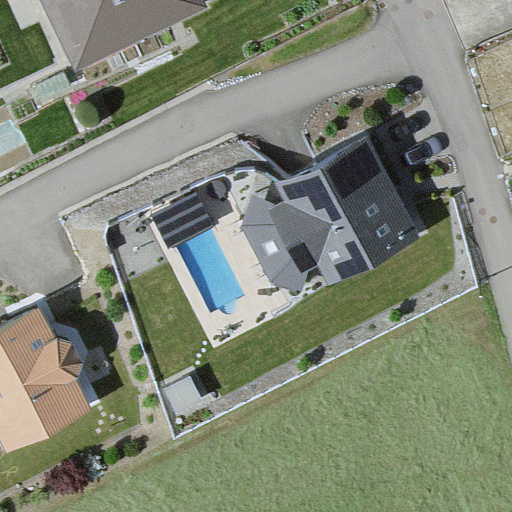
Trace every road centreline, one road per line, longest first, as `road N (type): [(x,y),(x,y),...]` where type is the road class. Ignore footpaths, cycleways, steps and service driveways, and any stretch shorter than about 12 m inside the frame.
road 1 (residential): [(0,220),(208,117),(425,37)]
road 2 (residential): [(425,37),(476,166),(511,299)]
